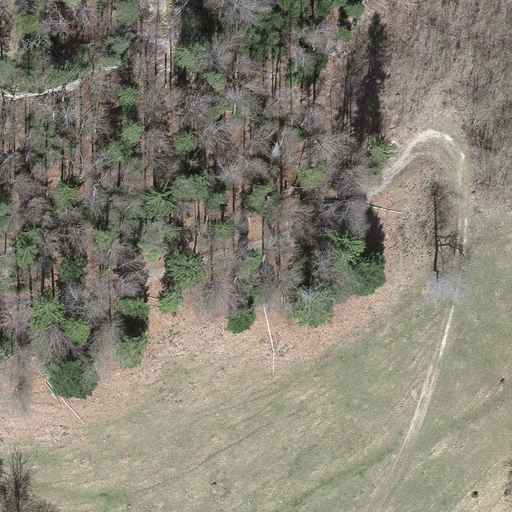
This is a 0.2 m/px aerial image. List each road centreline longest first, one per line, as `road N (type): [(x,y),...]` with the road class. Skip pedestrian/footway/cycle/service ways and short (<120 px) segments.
road 1 (track): [(0,303),(125,282),(302,225),(356,199),(415,145)]
road 2 (track): [(372,511),(429,389),(463,237),(463,188),(451,142),(439,134),(415,145)]
